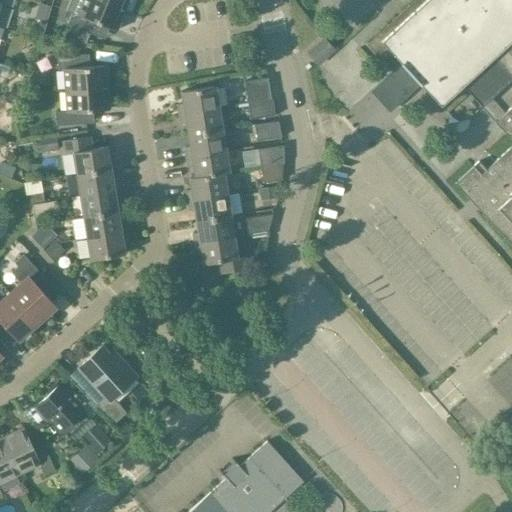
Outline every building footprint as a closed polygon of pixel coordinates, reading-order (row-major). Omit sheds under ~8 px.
[(67,24),(90,34),(95,22),(116,31),(125,11),(99,0),(72,0),(68,10),(72,12),(67,24)] [(99,0),(125,11),(128,0),(99,0)] [(511,0),(425,0),(372,50),(397,77),(401,74),(415,89),(421,84),(440,106),(472,76),(492,98),(511,78),(511,106),(495,122),(511,141),(511,145),(481,175),(473,166),(454,183),(511,245),(511,0)] [(334,50),(324,39),(308,54),(317,65),(334,50)] [(58,70),(63,69),(65,90),(107,87),(106,65),(83,67),(82,55),(57,56),(58,70)] [(247,103),(262,101),(272,99),(271,99),(267,78),(244,82),(247,103)] [(183,103),(177,104),(179,114),(218,108),(215,86),(181,92),(183,103)] [(56,126),(87,124),(86,111),(109,110),(107,87),(65,90),(67,111),(55,112),(56,126)] [(250,120),(275,116),(272,99),(262,101),(247,103),(250,120)] [(186,124),(188,135),(222,129),(218,108),(179,114),(180,124),(186,124)] [(280,137),(277,120),(254,124),(256,141),(280,137)] [(184,147),(185,157),(225,150),(222,129),(188,135),(189,146),(184,147)] [(73,153),(76,174),(110,168),(108,157),(114,156),(112,146),(92,149),(89,137),(62,141),(65,155),(73,153)] [(258,149),(260,167),(284,163),(283,145),(258,149)] [(195,177),(223,173),(229,172),(225,150),(185,157),(187,167),(193,166),(194,177),(195,177)] [(283,164),(284,163),(260,167),(263,184),(282,181),(283,164)] [(110,168),(76,174),(80,196),(119,189),(118,179),(112,180),(110,168)] [(185,190),(187,201),(227,194),(223,173),(195,177),(194,177),(189,178),(191,190),(185,190)] [(115,200),(121,199),(119,189),(80,196),(83,217),(117,211),(115,200)] [(42,192),(25,195),(27,203),(43,201),(42,192)] [(189,211),(194,210),(196,221),(230,215),(227,194),(187,201),(189,211)] [(32,204),(35,218),(58,215),(56,201),(32,204)] [(125,221),(119,222),(117,211),(83,217),(87,238),(126,231),(125,221)] [(268,231),(272,214),(245,218),(247,234),(268,231)] [(233,237),(230,215),(196,221),(198,232),(192,233),(194,243),(233,237)] [(43,243),(55,233),(47,223),(34,234),(43,243)] [(122,242),(128,241),(126,231),(87,238),(90,260),(124,254),(122,242)] [(233,237),(194,243),(196,253),(201,252),(203,263),(197,264),(199,277),(247,269),(245,256),(237,258),(233,237)] [(21,283),(9,294),(36,324),(55,307),(36,286),(45,279),(23,255),(15,263),(18,267),(11,273),(21,283)] [(0,320),(18,341),(36,324),(9,294),(0,302),(0,320)] [(113,425),(126,413),(113,398),(137,376),(113,350),(109,353),(102,346),(78,368),(104,396),(95,405),(113,425)] [(66,462),(77,452),(65,440),(90,418),(83,411),(84,410),(82,408),(87,403),(78,394),(73,399),(60,384),(35,407),(52,425),(41,435),(66,462)] [(55,471),(43,445),(33,450),(23,428),(1,439),(18,475),(39,465),(44,476),(55,471)] [(0,496),(2,496),(0,491),(0,483),(18,475),(1,439),(0,439),(0,496)] [(269,511),(285,498),(303,481),(267,441),(249,457),(239,466),(232,458),(218,471),(225,478),(188,511),(269,511)]
